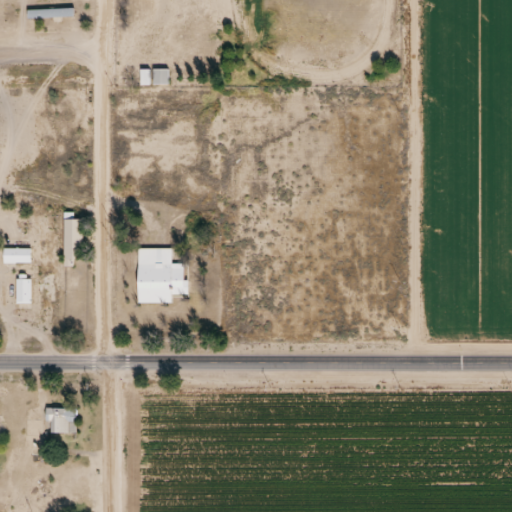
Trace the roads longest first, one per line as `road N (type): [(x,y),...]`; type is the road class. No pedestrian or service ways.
road 1 (tertiary): [(0,364),(511,366)]
road 2 (residential): [(108,0),(106,366)]
road 3 (residential): [(106,366),(106,511)]
